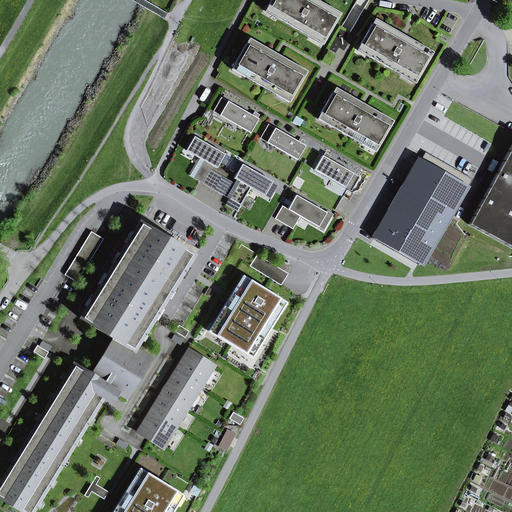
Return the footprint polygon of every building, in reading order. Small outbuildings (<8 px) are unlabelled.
[(323,11),(326,6),(315,0),(271,0),(268,6),(281,13),(278,19),(309,36),(312,31),(325,39),(336,19),(323,11)] [(336,19),(340,13),(327,5),(326,6),(323,11),(336,19)] [(278,19),(281,13),(268,6),(265,12),(277,20),(278,19)] [(387,27),(388,26),(375,19),(372,25),(384,32),(387,27)] [(415,50),(418,45),(403,36),(387,27),(384,32),(372,25),(360,45),(373,52),(370,57),(401,75),(404,70),(417,77),(428,57),(415,50)] [(321,45),(325,39),(312,31),(309,36),(308,37),(321,45)] [(262,46),(263,45),(250,38),(246,44),(259,51),(262,46)] [(290,69),(293,64),(278,55),(262,46),(259,51),(246,44),(234,64),(247,71),(244,77),(275,94),(278,89),(291,97),(303,77),(290,69)] [(428,57),(432,51),(419,44),(418,45),(415,50),(428,57)] [(370,57),(373,52),(360,45),(357,51),(370,58),(370,57)] [(303,77),(306,71),(293,63),(293,64),(290,69),(303,77)] [(244,77),(247,71),(234,64),(231,70),(244,78),(244,77)] [(413,83),(417,77),(404,70),(401,75),(400,76),(413,83)] [(348,96),(348,95),(335,87),(332,93),(345,101),(348,96)] [(288,103),(291,97),(278,89),(275,94),(275,95),(288,103)] [(376,119),(379,114),(363,105),(348,96),(345,101),(332,93),(320,113),(333,121),(330,126),(361,144),(364,139),(377,146),(389,126),(376,119)] [(227,101),(221,98),(213,112),(219,115),(227,101)] [(250,133),(258,119),(255,117),(227,101),(219,115),(250,133)] [(330,126),(333,121),(320,113),(317,120),(330,127),(330,126)] [(389,126),(392,120),(379,113),(379,114),(376,119),(389,126)] [(260,139),(266,142),(274,128),(268,125),(260,139)] [(297,160),(305,146),(302,144),(274,128),(266,142),(297,160)] [(194,136),(185,151),(199,159),(212,166),(216,168),(224,154),(194,136)] [(479,161),(439,137),(377,242),(417,265),(479,161)] [(373,152),(377,146),(364,139),(361,144),(361,145),(373,152)] [(511,143),(468,225),(511,248),(511,143)] [(345,188),(353,173),(325,157),(322,156),(314,170),(345,188)] [(189,176),(202,183),(210,170),(212,166),(199,159),(189,176)] [(272,182),(242,164),(233,178),(236,180),(239,181),(229,199),(240,206),(251,188),(264,196),(272,182)] [(210,170),(202,183),(214,190),(222,177),(210,170)] [(359,177),(353,173),(345,188),(351,191),(359,177)] [(226,197),(234,183),(222,177),(214,190),(226,197)] [(226,197),(229,199),(239,181),(236,180),(234,183),(226,197)] [(264,196),(270,199),(278,185),(272,182),(264,196)] [(326,213),(295,195),(287,209),(282,218),(295,225),(300,217),(318,227),(325,215),(331,218),(333,215),(327,211),(326,213)] [(225,205),(237,212),(240,206),(229,199),(225,205)] [(282,218),(287,209),(282,206),(274,219),(293,229),(295,225),(282,218)] [(0,485),(0,501),(17,511),(35,511),(103,403),(111,408),(118,397),(126,402),(152,361),(137,352),(140,346),(194,258),(200,250),(143,215),(137,224),(76,323),(110,344),(89,376),(74,367),(0,485)] [(318,227),(324,230),(331,218),(325,215),(318,227)] [(91,232),(64,275),(76,283),(103,239),(98,236),(91,232)] [(250,282),(242,277),(230,298),(207,334),(216,339),(244,357),(252,361),(287,304),(280,300),(250,282)] [(175,332),(185,338),(189,332),(179,325),(175,332)] [(37,346),(33,352),(34,353),(44,359),(48,352),(37,346)] [(188,350),(174,372),(200,388),(214,366),(188,350)] [(174,372),(161,394),(186,410),(200,388),(174,372)] [(161,394),(150,411),(176,427),(186,410),(161,394)] [(232,404),(227,401),(225,404),(222,408),(228,411),(232,404)] [(163,448),(176,427),(150,411),(137,432),(163,448)] [(233,412),(229,419),(239,425),(243,419),(233,412)] [(227,430),(219,447),(226,451),(235,434),(227,430)] [(213,446),(208,443),(204,450),(209,453),(213,446)] [(138,483),(133,480),(120,503),(113,511),(172,511),(176,506),(172,504),(178,493),(144,472),(138,483)] [(91,493),(104,500),(108,492),(97,485),(101,479),(96,476),(84,496),(88,499),(91,493)] [(189,493),(197,497),(201,490),(194,486),(189,493)]
